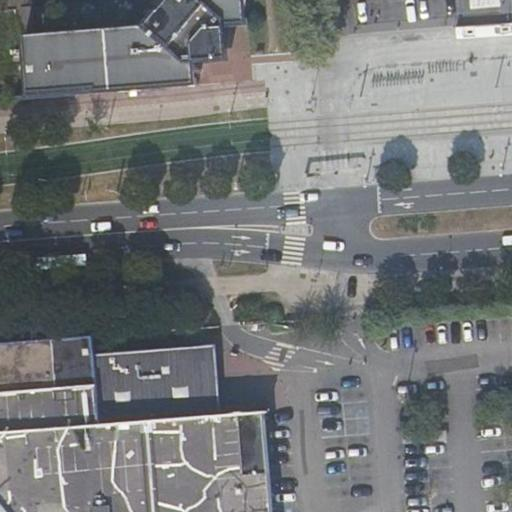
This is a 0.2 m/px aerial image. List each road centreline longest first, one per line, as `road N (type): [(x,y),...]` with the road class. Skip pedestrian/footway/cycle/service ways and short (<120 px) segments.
road 1 (secondary): [(0,255),(186,242),(338,257)]
road 2 (secondary): [(335,204),(0,227)]
road 3 (residential): [(511,41),(353,55),(339,67),(334,97)]
road 4 (secondary): [(511,189),(335,204)]
road 5 (secondary): [(338,257),(511,247)]
